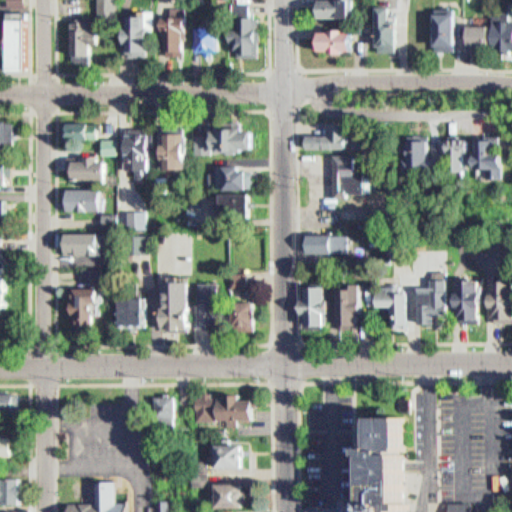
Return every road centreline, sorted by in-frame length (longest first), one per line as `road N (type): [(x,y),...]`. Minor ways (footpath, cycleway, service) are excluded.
road 1 (residential): [(511,81),(0,93)]
road 2 (residential): [(511,362),(0,366)]
road 3 (residential): [(45,511),(42,0)]
road 4 (residential): [(288,511),(285,0)]
